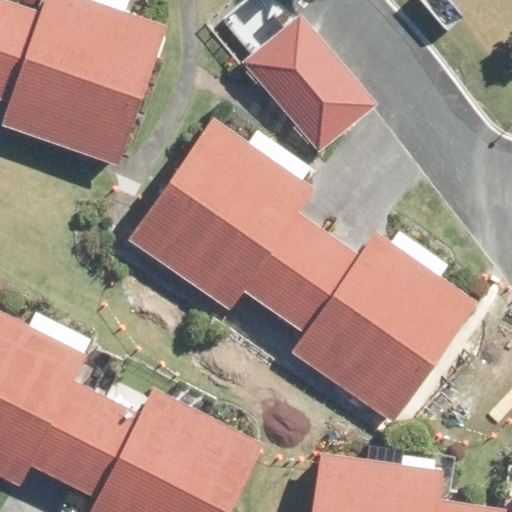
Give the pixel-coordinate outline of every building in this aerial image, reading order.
[(0,0),(0,25),(9,0),(0,0)] [(130,0),(49,0),(50,0),(45,12),(14,0),(9,0),(0,25),(0,94),(16,100),(9,117),(7,122),(23,129),(13,154),(55,169),(65,144),(122,166),(174,25),(133,9),(128,8),(130,0)] [(298,6),(241,54),(315,144),(372,96),(298,6)] [(294,206),(310,181),(206,111),(123,232),(226,302),(238,285),(272,308),(326,227),(294,206)] [(326,227),(272,308),(301,327),(289,346),(392,416),(474,295),(436,269),(446,256),(397,224),(388,239),(370,226),(356,248),(326,227)] [(101,390),(107,377),(74,360),(87,334),(32,308),(26,320),(0,306),(0,469),(16,478),(26,459),(59,474),(101,390)] [(95,492),(85,511),(219,511),(258,435),(208,410),(214,397),(174,377),(169,389),(150,379),(143,394),(132,388),(126,403),(101,390),(59,474),(95,492)] [(436,491),(440,463),(430,463),(432,450),(376,441),(373,457),(315,449),(305,511),(474,511),(476,498),(436,491)] [(511,511),(511,492),(511,501),(476,498),(474,511),(511,511)]
